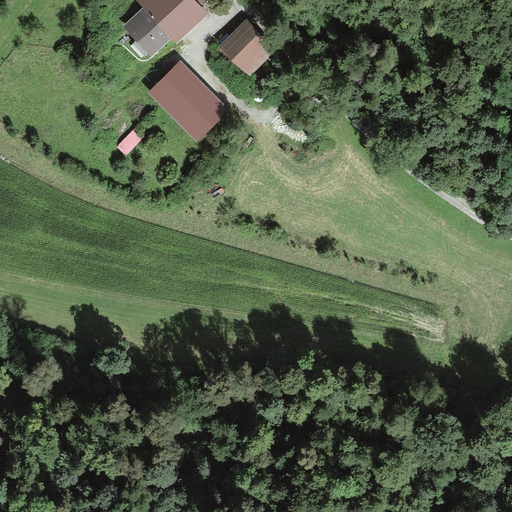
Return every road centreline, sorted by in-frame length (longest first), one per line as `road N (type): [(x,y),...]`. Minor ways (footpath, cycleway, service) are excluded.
road 1 (track): [(511,455),(463,458),(323,420),(155,438),(112,434),(0,397)]
road 2 (unclassified): [(394,167),(236,0)]
road 3 (track): [(375,0),(461,207)]
road 4 (track): [(394,167),(511,235)]
